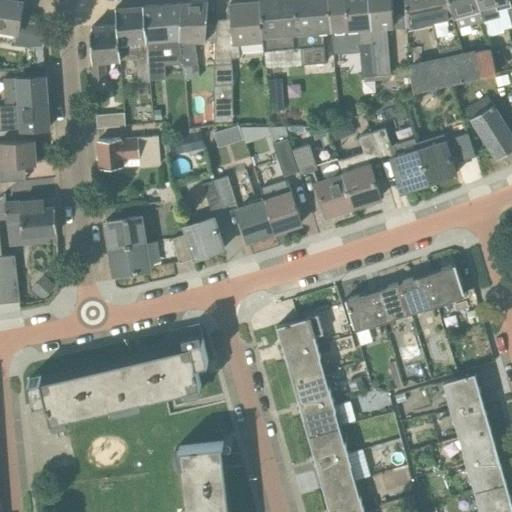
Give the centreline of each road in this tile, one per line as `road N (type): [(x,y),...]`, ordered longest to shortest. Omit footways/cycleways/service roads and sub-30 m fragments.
road 1 (residential): [(90,323),(70,0)]
road 2 (residential): [(217,289),(479,208)]
road 3 (residential): [(281,511),(217,289)]
road 4 (residential): [(90,323),(217,289)]
road 5 (residential): [(13,511),(0,386)]
road 6 (residential): [(511,329),(479,208)]
